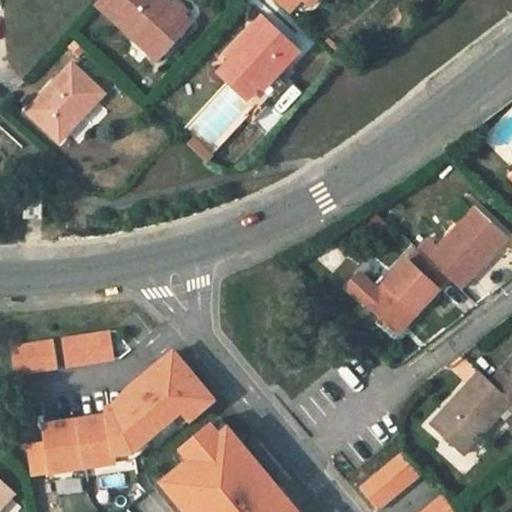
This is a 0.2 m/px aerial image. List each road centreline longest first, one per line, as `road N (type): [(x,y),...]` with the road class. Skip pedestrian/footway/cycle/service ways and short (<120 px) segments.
road 1 (tertiary): [(198,249),(322,197),(511,60)]
road 2 (residential): [(343,511),(200,342)]
road 3 (tertiary): [(0,273),(61,276),(138,265)]
road 4 (residential): [(403,383),(511,300)]
